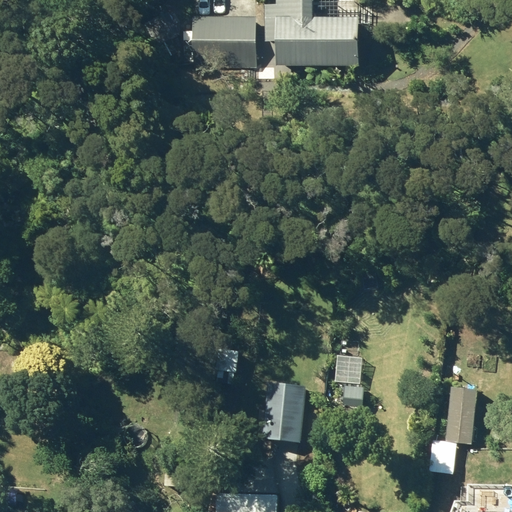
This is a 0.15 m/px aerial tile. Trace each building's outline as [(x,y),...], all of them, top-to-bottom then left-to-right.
[(283,72),(365,73),(366,25),(319,25),(319,0),(283,0),(283,11),(270,12),(269,47),(283,48),(283,72)] [(196,69),(260,69),(261,21),(196,20),(196,69)] [(396,104),(397,122),(415,121),(414,104),(396,104)] [(281,341),(279,329),(265,330),(266,342),(281,341)] [(227,346),(226,366),(239,367),(240,347),(227,346)] [(265,438),(314,442),(318,386),(269,383),(265,438)] [(179,411),(205,410),(205,386),(179,386),(179,411)] [(449,444),(475,446),(479,390),(452,388),(449,444)] [(166,487),(182,488),(183,463),(167,463),(166,487)]
